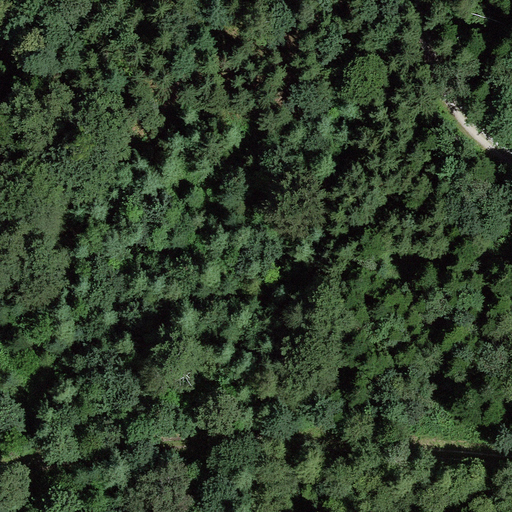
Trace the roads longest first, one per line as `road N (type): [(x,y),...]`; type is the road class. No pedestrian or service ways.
road 1 (track): [(511,461),(415,448),(210,442),(71,457),(0,474)]
road 2 (track): [(410,0),(437,77),(473,128),(511,154)]
